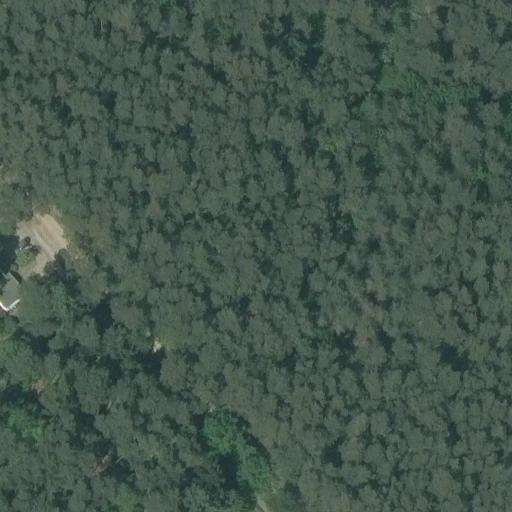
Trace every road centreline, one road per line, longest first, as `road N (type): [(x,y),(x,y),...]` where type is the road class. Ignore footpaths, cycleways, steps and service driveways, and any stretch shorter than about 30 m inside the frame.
road 1 (track): [(294,511),(0,179)]
road 2 (track): [(186,55),(430,128)]
road 3 (track): [(0,2),(186,55)]
